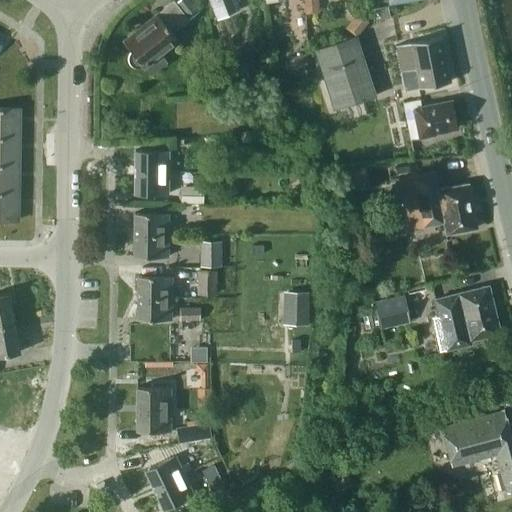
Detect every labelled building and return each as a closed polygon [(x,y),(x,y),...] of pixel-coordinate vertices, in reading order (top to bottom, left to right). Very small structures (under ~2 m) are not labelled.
[(198,11),(189,0),(178,0),(175,3),(188,19),(198,11)] [(208,0),(216,18),(235,11),(230,0),(208,0)] [(187,19),(172,1),(137,30),(139,33),(125,44),(130,51),(128,53),(128,62),(132,67),(135,68),(146,66),(151,73),(165,61),(159,53),(177,39),(171,32),(187,19)] [(370,8),(372,20),(389,16),(387,5),(370,8)] [(375,96),(355,36),(315,49),(335,109),(375,96)] [(439,36),(394,45),(399,72),(413,69),(417,88),(448,81),(439,36)] [(308,67),(305,54),(288,57),(290,70),(308,67)] [(220,75),(232,72),(230,62),(218,65),(220,75)] [(421,106),(419,98),(400,102),(408,140),(432,135),(435,132),(456,128),(451,100),(421,106)] [(134,172),(167,173),(167,151),(134,150),(134,172)] [(369,188),(366,167),(337,171),(340,192),(369,188)] [(0,170),(0,197),(16,197),(21,198),(21,185),(24,185),(24,171),(0,170)] [(167,173),(134,172),(134,194),(167,195),(167,173)] [(438,189),(435,172),(398,179),(401,198),(380,202),(386,229),(407,225),(408,228),(443,221),(445,233),(476,227),(467,183),(438,189)] [(203,188),(183,188),(183,203),(203,203),(203,188)] [(0,197),(0,227),(15,228),(16,197),(0,197)] [(133,235),(166,235),(167,213),(133,213),(133,229),(133,235)] [(166,235),(133,235),(133,257),(166,257),(166,235)] [(199,266),(220,266),(221,241),(199,241),(199,266)] [(196,295),(215,295),(215,271),(196,271),(196,295)] [(136,298),(170,298),(170,277),(137,276),(136,298)] [(500,332),(488,286),(433,299),(437,314),(432,315),(440,350),(469,343),(469,340),(500,332)] [(307,292),(283,291),(282,324),(307,324),(307,292)] [(375,301),(380,327),(409,321),(403,295),(375,301)] [(0,326),(24,328),(25,298),(0,296),(0,326)] [(170,298),(136,298),(136,320),(169,320),(170,298)] [(179,306),(179,320),(199,320),(199,306),(179,306)] [(0,326),(0,355),(23,356),(24,328),(0,326)] [(136,410),(169,411),(169,389),(136,388),(136,410)] [(501,410),(440,426),(451,465),(495,453),(500,471),(496,472),(501,489),(505,488),(506,492),(511,489),(511,445),(502,409),(501,410)] [(169,411),(136,410),(135,432),(168,432),(169,411)] [(178,443),(211,437),(208,422),(176,427),(178,443)] [(196,452),(201,463),(214,457),(209,446),(196,452)] [(154,490),(184,475),(174,455),(144,470),(154,490)] [(325,468),(332,494),(352,489),(344,463),(325,468)] [(193,495),(184,475),(154,490),(163,509),(193,495)] [(212,492),(224,486),(218,475),(207,481),(212,492)]
